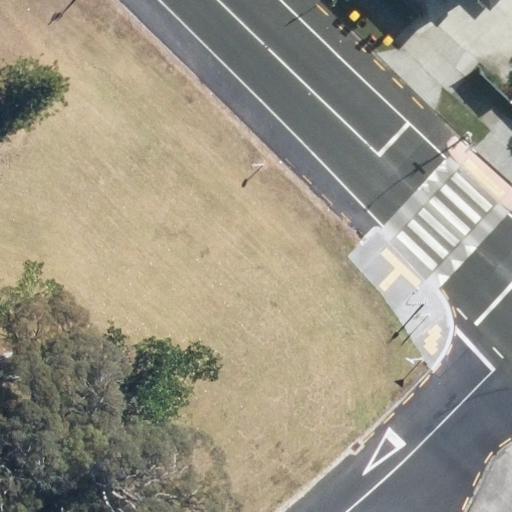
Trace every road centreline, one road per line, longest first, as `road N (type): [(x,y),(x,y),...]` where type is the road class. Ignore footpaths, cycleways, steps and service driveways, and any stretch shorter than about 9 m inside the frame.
road 1 (unclassified): [(511,282),(210,0)]
road 2 (residential): [(511,386),(371,511)]
